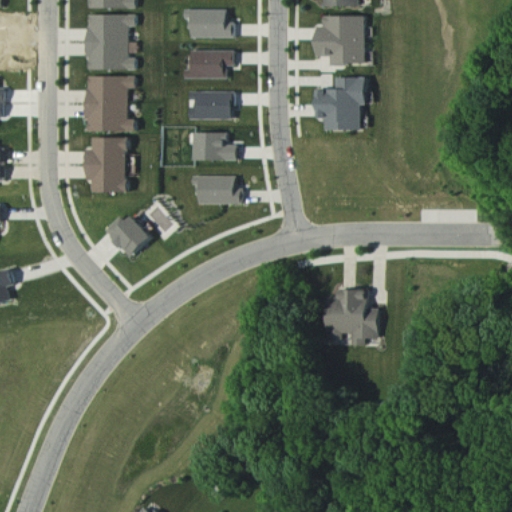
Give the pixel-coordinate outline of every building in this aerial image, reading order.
[(0,0),(0,10),(10,11),(9,0),(0,0)] [(94,0),(94,11),(143,11),(142,0),(94,0)] [(329,0),(329,9),(366,9),(365,0),(329,0)] [(197,40),(239,39),(239,21),(233,21),(233,11),(189,11),(190,20),(196,20),(197,40)] [(94,17),(95,73),(143,72),(143,57),(143,44),(136,44),(136,29),(143,29),(143,17),(94,17)] [(323,58),(336,59),(336,66),(372,66),(372,19),(330,18),(330,28),(324,28),(323,58)] [(189,79),(231,80),(231,68),(240,69),(240,52),(197,52),(197,72),(190,72),(189,79)] [(94,78),(94,134),(142,134),(142,122),(136,122),(136,90),(142,90),(142,78),(94,78)] [(0,79),(0,118),(11,119),(11,90),(4,90),(4,80),(0,79)] [(330,133),(367,132),(367,107),(373,107),(372,79),(342,80),(342,92),(323,92),(323,121),(330,121),(330,133)] [(238,94),(195,94),(195,103),(202,103),(202,110),(195,110),(195,121),(238,121),(238,94)] [(198,135),(198,163),(243,162),(243,147),(232,147),(232,135),(198,135)] [(135,140),(99,140),(99,152),(93,152),(93,183),(99,183),(99,195),(135,195),(135,140)] [(0,190),(1,191),(1,183),(9,184),(10,152),(0,151),(0,190)] [(242,178),(199,179),(199,186),(206,186),(206,207),(249,206),(249,187),(242,187),(242,178)] [(0,225),(8,225),(7,206),(0,206),(0,225)] [(139,261),(161,240),(141,218),(133,225),(126,218),(111,233),(139,261)] [(0,275),(0,307),(17,303),(14,288),(21,286),(18,272),(0,275)]
